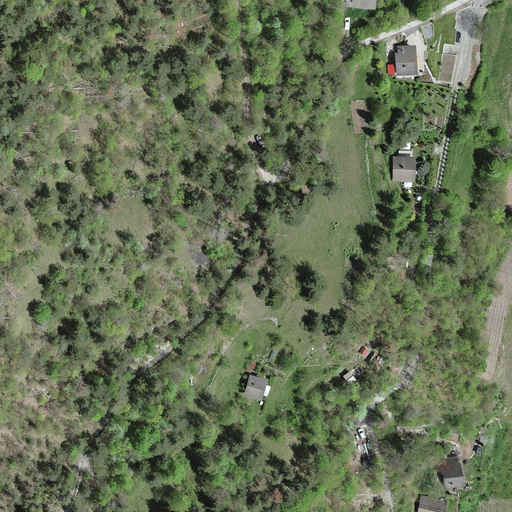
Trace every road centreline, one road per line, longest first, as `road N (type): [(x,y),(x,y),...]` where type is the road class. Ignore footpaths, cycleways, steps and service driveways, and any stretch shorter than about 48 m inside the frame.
road 1 (track): [(348,12),(344,50),(275,180),(266,177),(251,133),(234,0)]
road 2 (track): [(266,177),(238,259),(206,311),(131,378),(81,459),(76,486)]
